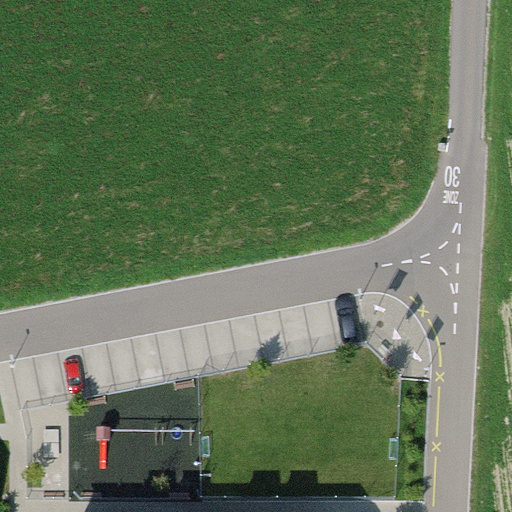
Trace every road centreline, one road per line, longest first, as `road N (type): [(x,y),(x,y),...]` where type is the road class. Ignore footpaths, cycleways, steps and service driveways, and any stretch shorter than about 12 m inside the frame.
road 1 (residential): [(0,342),(475,246)]
road 2 (residential): [(463,511),(475,246)]
road 3 (residential): [(475,246),(486,0)]
